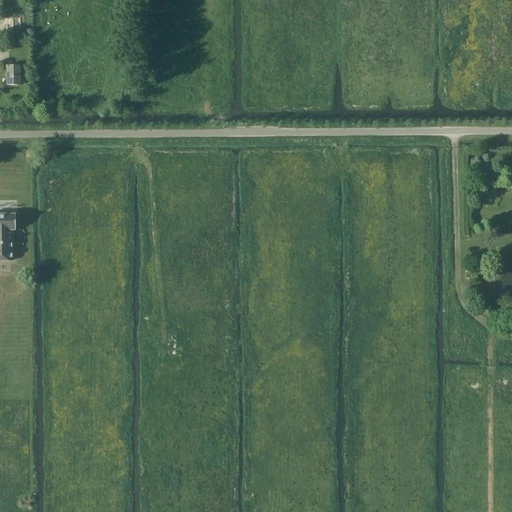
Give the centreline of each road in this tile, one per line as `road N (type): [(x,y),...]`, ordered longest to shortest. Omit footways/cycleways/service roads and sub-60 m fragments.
road 1 (unclassified): [(0,134),(511,130)]
road 2 (track): [(495,331),(458,295),(454,130)]
